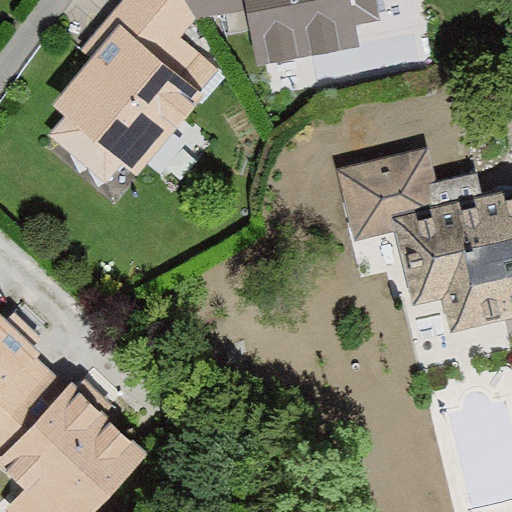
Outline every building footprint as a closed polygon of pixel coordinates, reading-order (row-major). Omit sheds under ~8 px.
[(197,24),(182,0),(121,0),(45,102),(129,164),(184,90),(173,82),(193,55),(180,45),(197,24)] [(182,0),(197,24),(242,17),(248,56),(375,38),(369,0),(182,0)] [(421,146),(332,164),(347,237),(393,228),(408,299),(442,292),(449,326),(511,313),(511,179),(432,196),(421,146)] [(29,346),(0,320),(0,373),(19,352),(29,346)] [(0,445),(55,384),(19,352),(0,373),(0,445)] [(77,511),(133,448),(55,384),(0,445),(0,466),(15,482),(0,499),(0,511),(77,511)]
